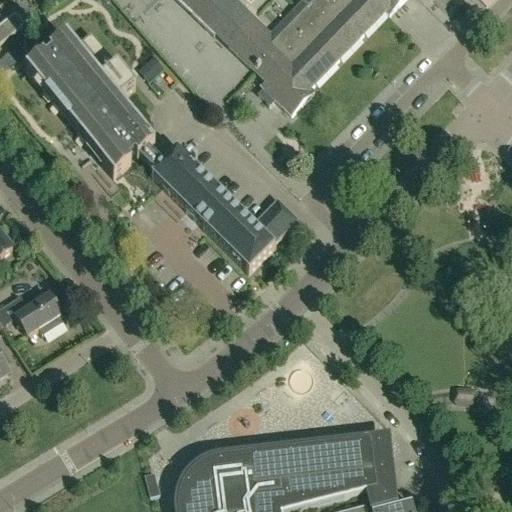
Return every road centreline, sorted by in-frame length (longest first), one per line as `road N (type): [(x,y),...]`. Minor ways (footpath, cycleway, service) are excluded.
road 1 (residential): [(458,511),(454,480),(423,436),(295,300)]
road 2 (residential): [(354,241),(309,201),(443,61)]
road 3 (residential): [(0,504),(180,393)]
road 4 (residential): [(127,331),(0,184)]
road 5 (residential): [(354,241),(475,117)]
road 6 (unclassified): [(0,410),(127,331)]
road 7 (residential): [(180,393),(295,300)]
